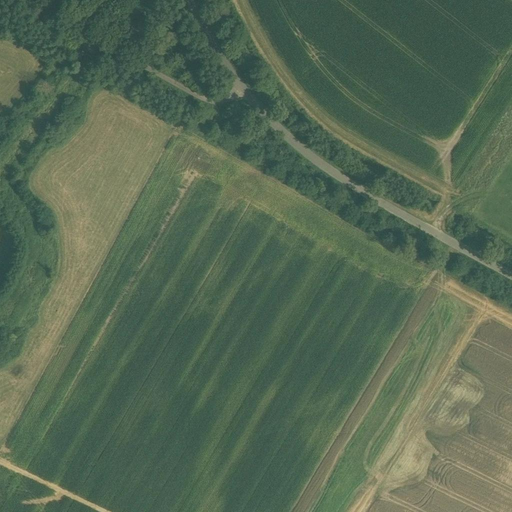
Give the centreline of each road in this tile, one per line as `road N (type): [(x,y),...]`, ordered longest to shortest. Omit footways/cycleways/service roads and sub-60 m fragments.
road 1 (unclassified): [(511,275),(315,160),(244,89)]
road 2 (unclassified): [(244,89),(226,100),(205,99),(27,0)]
road 3 (track): [(431,231),(473,189),(511,128)]
